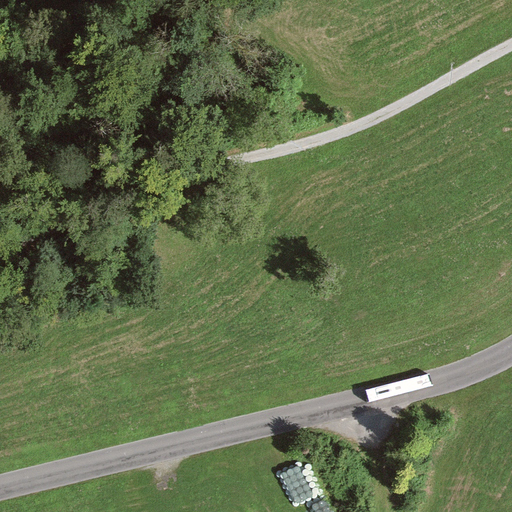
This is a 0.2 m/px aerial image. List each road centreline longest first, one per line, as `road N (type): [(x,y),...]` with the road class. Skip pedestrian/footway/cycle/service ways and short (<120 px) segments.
road 1 (track): [(511,42),(372,121),(161,179),(0,247)]
road 2 (tertiary): [(511,350),(428,380),(0,487)]
